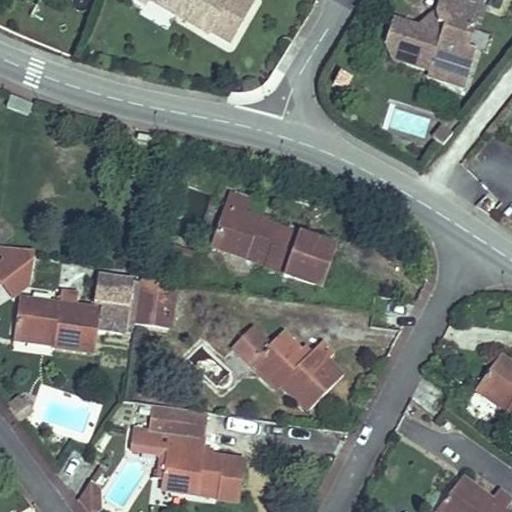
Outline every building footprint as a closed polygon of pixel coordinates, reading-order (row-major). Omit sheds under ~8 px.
[(231,44),(255,3),(249,0),(148,0),(209,35),(210,33),(231,44)] [(439,0),(435,13),(430,31),(393,20),(385,44),(397,47),(393,61),(429,72),(427,78),(439,81),(443,67),(469,75),(476,53),(469,51),(484,0),(439,0)] [(435,13),(419,28),(430,31),(435,13)] [(385,44),(393,61),(397,47),(385,44)] [(465,89),(469,75),(443,67),(439,81),(465,89)] [(24,99),(5,93),(1,105),(20,111),(24,99)] [(263,204),(233,194),(228,208),(219,206),(208,239),(225,245),(222,252),(242,259),(244,254),(263,261),(261,266),(281,274),(295,233),(257,220),(263,204)] [(150,254),(161,258),(166,245),(155,241),(150,254)] [(0,257),(1,258),(19,245),(0,242),(0,257)] [(0,259),(0,282),(28,261),(30,246),(19,245),(1,258),(0,259)] [(166,245),(161,258),(188,268),(193,255),(166,245)] [(28,261),(0,282),(0,285),(7,294),(24,281),(28,261)] [(176,284),(142,280),(136,325),(171,329),(176,284)] [(57,300),(17,295),(13,329),(52,333),(51,342),(93,347),(98,305),(74,302),(76,289),(59,287),(57,300)] [(266,347),(268,344),(248,327),(230,349),(234,353),(250,334),(266,347)] [(307,351),(281,328),(268,344),(266,347),(250,334),(234,353),(249,365),(254,360),(310,408),(344,369),(327,354),(333,346),(320,335),(307,351)] [(52,333),(13,329),(12,342),(51,347),(51,342),(52,333)] [(511,364),(500,356),(479,386),(509,407),(505,414),(511,418),(511,364)] [(474,393),(505,414),(509,407),(479,386),(474,393)] [(17,421),(33,413),(24,395),(9,402),(17,421)] [(215,410),(160,404),(157,425),(212,432),(215,410)] [(141,447),(144,424),(136,423),(132,454),(156,457),(152,487),(162,488),(163,479),(167,450),(141,447)] [(212,432),(157,425),(144,424),(141,447),(167,450),(163,479),(182,481),(180,491),(203,493),(204,484),(222,486),(221,496),(241,498),(246,453),(210,449),(212,432)] [(507,511),(505,510),(511,501),(511,499),(499,490),(491,500),(462,478),(440,507),(446,511),(507,511)]
